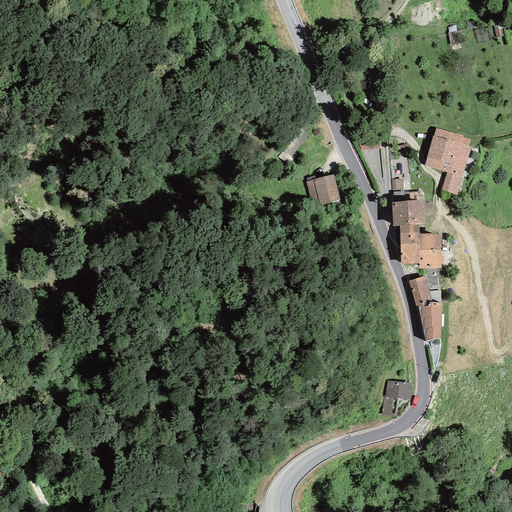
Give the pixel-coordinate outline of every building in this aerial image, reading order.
[(462,32),(448,36),(451,48),(465,44),(462,32)] [(424,166),(446,172),(461,177),(470,147),(468,146),(469,139),(463,137),(463,136),(436,129),(434,136),(433,136),(424,166)] [(379,133),(355,135),(361,149),(379,149),(379,133)] [(462,177),(461,177),(446,172),(441,190),(457,195),(462,177)] [(333,176),(306,182),(312,208),(339,201),(333,176)] [(423,200),(391,203),(393,227),(399,226),(418,225),(425,224),(423,200)] [(40,224),(29,239),(42,249),(54,234),(40,224)] [(418,234),(418,225),(399,226),(400,264),(419,264),(418,234)] [(30,233),(24,228),(20,233),(26,238),(30,233)] [(441,233),(418,234),(419,264),(419,269),(442,268),(441,233)] [(412,282),(420,307),(434,303),(426,278),(412,282)] [(434,303),(420,307),(429,339),(444,337),(444,303),(434,303)] [(416,380),(389,378),(386,413),(398,414),(399,396),(415,398),(416,380)]
